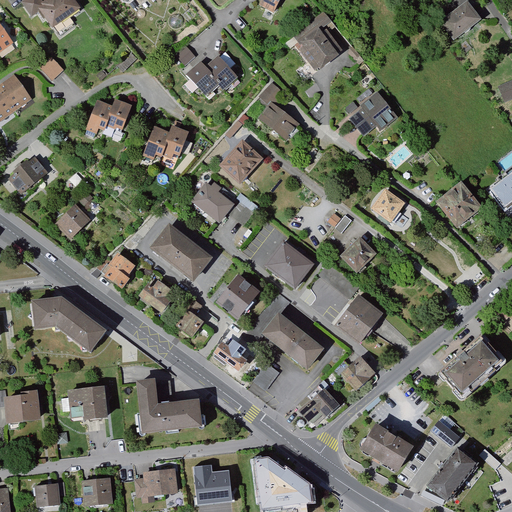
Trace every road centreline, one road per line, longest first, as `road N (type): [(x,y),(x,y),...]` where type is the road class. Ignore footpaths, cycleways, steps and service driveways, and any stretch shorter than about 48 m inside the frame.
road 1 (tertiary): [(269,426),(0,223)]
road 2 (residential): [(0,471),(254,444),(269,426)]
road 3 (residential): [(511,276),(337,426),(313,462)]
road 4 (residential): [(174,116),(134,83),(110,82),(0,162)]
